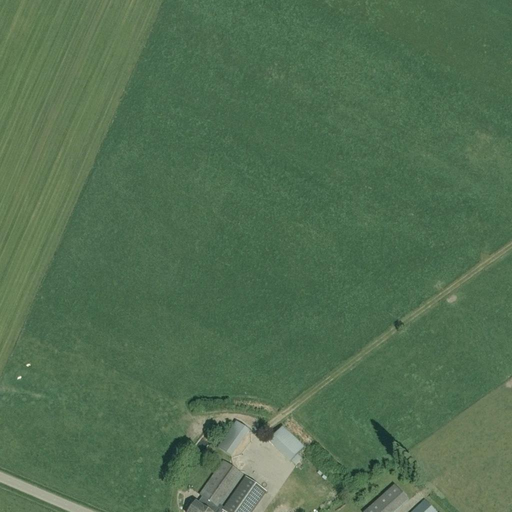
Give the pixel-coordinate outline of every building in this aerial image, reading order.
[(235,461),(250,434),(236,426),(221,453),(235,461)] [(268,442),(290,464),(291,463),(293,464),(300,457),(298,455),(305,448),(282,426),(268,442)] [(205,435),(193,450),(199,454),(210,439),(205,435)] [(214,511),(218,508),(223,511),(253,511),(267,493),(245,478),(224,508),(222,507),(243,476),(223,461),(200,495),(204,497),(199,504),(197,503),(190,511),(214,511)] [(395,485),(364,511),(395,511),(408,500),(395,485)] [(436,511),(425,500),(412,511),(436,511)]
